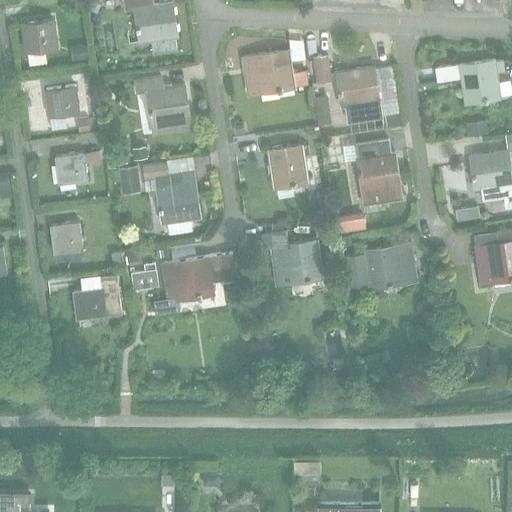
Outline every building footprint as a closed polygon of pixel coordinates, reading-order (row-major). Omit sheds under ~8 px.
[(97,12),(102,1),(100,0),(87,0),(84,7),(97,12)] [(176,49),(174,36),(177,36),(172,2),(152,5),(151,0),(123,0),(125,8),(135,7),(140,41),(151,40),(152,53),(176,49)] [(52,19),(23,23),(26,50),(55,46),(52,19)] [(296,44),(308,42),(306,29),(294,31),(296,44)] [(89,58),(87,43),(70,45),(72,60),(89,58)] [(305,70),(292,72),(288,49),(243,56),(248,94),(294,87),(307,85),(305,70)] [(373,65),(337,70),(329,71),(327,55),(314,56),(317,81),(338,78),(341,105),(345,104),(347,121),(381,117),(378,100),(373,65)] [(503,60),(494,61),(494,59),(435,68),(437,80),(461,77),(465,101),(500,96),(496,71),(505,70),(503,60)] [(28,87),(48,84),(44,61),(24,64),(28,87)] [(153,135),(168,133),(191,129),(184,84),(162,88),(160,76),(135,80),(137,92),(147,91),(153,135)] [(67,126),(65,114),(79,112),(74,84),(45,88),(51,129),(67,126)] [(97,116),(97,101),(81,102),(81,116),(97,116)] [(384,111),(386,126),(399,124),(397,110),(384,111)] [(90,130),(88,116),(77,118),(79,131),(90,130)] [(344,121),(329,121),(330,145),(356,144),(356,130),(344,130),(344,121)] [(242,122),(233,124),(235,135),(245,133),(242,122)] [(475,127),(461,129),(463,136),(476,134),(475,127)] [(511,177),(508,150),(511,149),(511,132),(504,133),(507,149),(470,155),(475,190),(486,188),(488,197),(502,195),(504,207),(511,205),(511,177)] [(81,152),(54,156),(58,184),(86,180),(85,169),(101,167),(98,140),(80,143),(81,152)] [(308,182),(302,144),(268,150),(273,187),(308,182)] [(143,147),(132,149),(134,161),(145,160),(143,147)] [(401,197),(394,152),(357,158),(364,203),(401,197)] [(147,189),(157,188),(162,222),(199,216),(193,171),(167,175),(165,161),(143,164),(147,189)] [(135,165),(117,168),(121,193),(139,191),(135,165)] [(0,171),(0,189),(10,188),(8,171),(0,171)] [(325,189),(310,191),(312,206),(327,205),(325,189)] [(467,207),(456,208),(458,220),(469,218),(467,207)] [(313,213),(296,215),(297,225),(314,223),(313,213)] [(76,262),(74,250),(83,248),(79,221),(50,225),(56,265),(76,262)] [(349,224),(334,227),(336,235),(350,233),(349,224)] [(511,228),(474,234),(481,282),(511,277),(511,228)] [(316,239),(288,243),(286,229),(261,233),(263,247),(271,246),(277,283),(322,276),(316,239)] [(352,234),(336,237),(338,246),(354,243),(352,234)] [(369,283),(369,287),(416,280),(410,243),(364,249),(365,253),(345,256),(349,286),(369,283)] [(143,262),(141,249),(131,251),(133,264),(143,262)] [(162,250),(155,250),(156,258),(163,257),(162,250)] [(118,251),(109,252),(111,266),(120,264),(118,251)] [(180,310),(178,298),(213,292),(212,281),(236,278),(233,252),(163,262),(168,297),(154,299),(156,314),(180,310)] [(144,271),(130,273),(133,290),(158,286),(155,262),(143,264),(144,271)] [(107,271),(109,283),(121,281),(119,269),(107,271)] [(101,287),(73,291),(75,318),(78,332),(109,327),(105,312),(101,287)] [(342,367),(330,370),(333,381),(345,378),(342,367)] [(299,447),(299,461),(324,462),(325,448),(299,447)] [(214,470),(191,471),(193,491),(214,491),(214,470)] [(174,474),(162,474),(162,483),(174,483),(174,474)] [(420,500),(419,479),(404,479),(404,500),(420,500)] [(29,511),(30,494),(0,493),(0,511),(29,511)]
